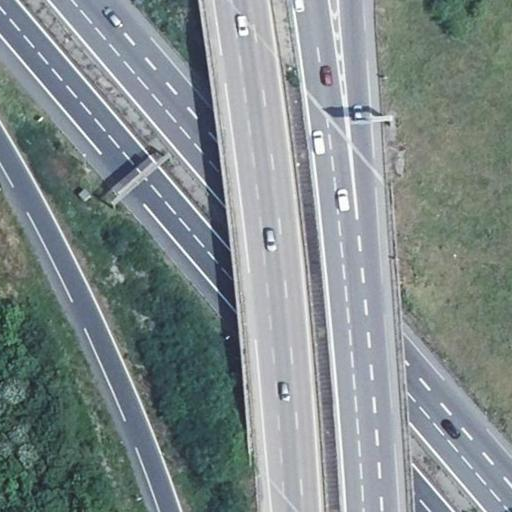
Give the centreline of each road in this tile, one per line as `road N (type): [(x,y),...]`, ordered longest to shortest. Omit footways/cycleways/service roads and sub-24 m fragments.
road 1 (motorway): [(510,511),(76,0)]
road 2 (motorway): [(0,4),(421,498)]
road 3 (motorway): [(248,0),(283,273),(302,511)]
road 4 (motorway): [(0,149),(92,333),(155,511)]
road 5 (motorway): [(343,258),(308,0)]
road 6 (motorway): [(343,258),(361,160),(350,0)]
road 7 (motorway): [(362,511),(343,258)]
